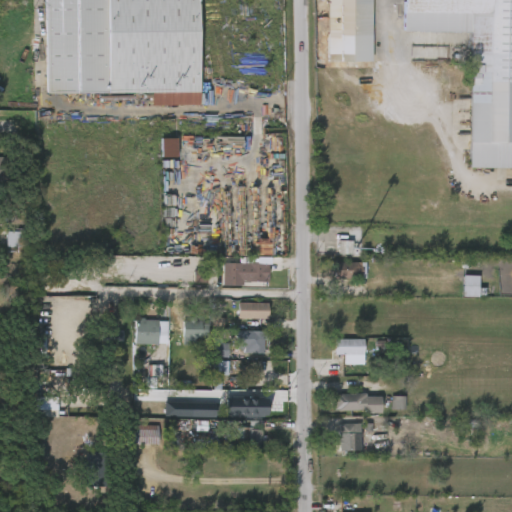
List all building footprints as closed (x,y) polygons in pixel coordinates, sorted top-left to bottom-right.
[(42,93),(42,0),(196,0),(196,106),(148,106),(148,93),(42,93)] [(368,0),(368,61),(324,61),(324,0),(368,0)] [(511,168),(467,168),(468,32),(401,31),(401,0),(511,0),(511,168)] [(176,158),(176,139),(160,139),(160,157),(176,158)] [(15,189),(2,189),(2,199),(0,199),(0,157),(15,157),(15,189)] [(3,247),(3,231),(22,231),(22,247),(3,247)] [(351,241),(351,253),(336,253),(336,241),(351,241)] [(363,279),(332,279),(332,263),(363,263),(363,279)] [(221,285),(221,264),(266,264),(266,285),(221,285)] [(478,276),(462,276),(461,297),(477,297),(478,276)] [(267,304),(237,303),(237,319),(267,320),(267,304)] [(117,320),(102,320),(102,341),(118,340),(117,320)] [(164,322),(164,345),(133,345),(133,322),(164,322)] [(182,345),(182,323),(207,324),(207,338),(195,338),(194,345),(182,345)] [(227,358),(212,357),(213,331),(228,332),(227,358)] [(263,355),(235,355),(235,332),(263,332),(263,355)] [(332,356),(332,339),(362,339),(362,365),(342,365),(342,356),(332,356)] [(226,360),(226,375),(210,375),(210,360),(226,360)] [(378,414),(361,414),(361,411),(332,411),(332,394),(364,394),(364,396),(378,396),(378,414)] [(263,418),(245,418),(245,397),(263,397),(263,418)] [(404,398),(404,410),(390,410),(390,398),(404,398)] [(214,418),(214,403),(188,403),(188,417),(214,418)] [(358,452),(335,452),(335,424),(358,424),(358,452)] [(156,445),(128,445),(128,426),(156,426),(156,445)] [(261,427),(261,448),(237,448),(237,427),(261,427)]
